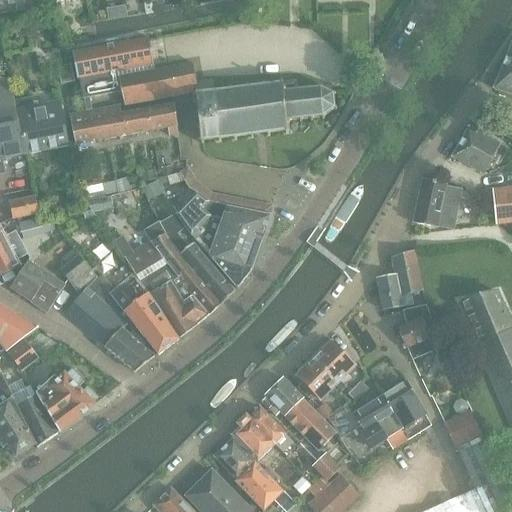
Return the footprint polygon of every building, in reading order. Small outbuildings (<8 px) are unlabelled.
[(15,0),(16,6),(17,13),(26,12),(25,5),(23,0),(15,0)] [(170,4),(163,5),(164,12),(171,11),(170,4)] [(147,38),(71,52),(76,79),(78,79),(82,98),(83,98),(86,111),(91,110),(88,97),(121,90),(125,107),(171,98),(192,94),(192,97),(195,96),(200,138),(198,139),(199,143),(202,142),(202,145),(205,145),(205,142),(219,140),(220,143),(222,142),(222,140),(235,138),(235,141),(238,140),(238,138),(252,136),(253,138),(255,138),(255,136),(269,134),(269,137),(272,136),(271,134),(287,131),(287,134),(290,134),(289,131),(290,131),(289,124),(291,123),(291,122),(299,121),(300,123),(302,122),(302,120),(310,119),(310,121),(313,121),(313,119),(322,118),(322,120),(325,119),(324,117),(334,109),(337,110),(337,108),(335,107),(333,96),(336,94),(334,92),(332,93),(321,87),(320,85),(318,86),(318,88),(309,89),(309,87),(306,87),(306,89),(298,90),(298,88),(296,88),(295,81),(283,82),(283,80),(280,80),(280,83),(265,85),(264,82),(261,82),(262,85),(248,87),(247,84),(245,84),(245,87),(231,89),(230,86),(228,86),(228,89),(215,91),(215,88),(213,88),(212,81),(197,83),(193,63),(152,71),(150,65),(152,64),(147,38)] [(511,94),(511,43),(494,89),(511,94)] [(70,66),(58,68),(62,85),(74,82),(70,66)] [(0,172),(2,172),(0,161),(26,156),(10,81),(0,82),(0,172)] [(18,110),(16,110),(26,156),(69,147),(61,103),(41,107),(40,98),(17,102),(18,110)] [(172,104),(147,109),(151,131),(168,128),(169,136),(178,135),(172,104)] [(120,106),(100,110),(106,140),(125,136),(121,114),(120,106)] [(147,109),(121,114),(125,136),(151,131),(147,109)] [(100,110),(87,112),(93,142),(106,140),(100,110)] [(87,112),(71,115),(76,145),(93,142),(87,112)] [(500,163),(507,151),(505,147),(469,127),(453,157),(484,174),(492,158),(500,163)] [(171,167),(161,169),(163,177),(173,175),(171,167)] [(141,173),(143,184),(156,181),(154,171),(141,173)] [(93,184),(84,186),(87,201),(104,198),(104,196),(101,184),(100,178),(92,180),(93,184)] [(131,192),(128,180),(127,179),(114,182),(117,193),(117,195),(117,196),(131,192)] [(463,189),(447,186),(447,184),(424,179),(415,223),(438,228),(439,226),(454,229),(463,189)] [(117,193),(114,182),(101,184),(104,196),(117,193)] [(149,201),(162,194),(154,182),(143,189),(149,201)] [(511,187),(494,190),(498,224),(511,222),(511,187)] [(197,194),(176,214),(186,228),(195,241),(237,289),(251,271),(264,236),(223,221),(209,216),(215,204),(210,203),(197,194)] [(113,210),(110,197),(104,199),(104,198),(87,201),(88,206),(93,214),(113,210)] [(13,219),(38,214),(35,198),(10,203),(13,219)] [(228,207),(223,221),(264,236),(272,215),(228,207)] [(73,217),(71,211),(52,216),(54,224),(73,217)] [(200,257),(191,246),(189,248),(177,235),(186,228),(176,214),(160,224),(170,246),(208,290),(221,305),(233,294),(200,257)] [(50,216),(15,226),(18,238),(54,228),(50,216)] [(205,319),(221,305),(208,290),(170,246),(160,224),(159,223),(144,232),(151,243),(133,254),(123,237),(112,243),(123,259),(126,258),(135,275),(133,276),(149,296),(179,340),(205,319)] [(0,231),(0,254),(20,243),(13,232),(3,237),(0,231)] [(20,243),(0,254),(0,276),(20,266),(17,260),(27,255),(20,243)] [(411,294),(422,290),(416,255),(415,251),(392,257),(396,276),(377,279),(383,310),(413,304),(411,294)] [(70,284),(89,269),(79,256),(60,272),(70,284)] [(47,314),(65,287),(28,262),(10,289),(47,314)] [(80,297),(66,314),(105,347),(135,373),(155,358),(119,328),(126,322),(114,311),(120,306),(98,279),(89,269),(70,284),(80,297)] [(179,340),(149,296),(133,276),(115,291),(101,276),(98,279),(120,306),(158,357),(179,340)] [(511,323),(499,293),(477,298),(462,302),(511,419),(511,323)] [(37,328),(0,305),(0,344),(5,351),(5,352),(37,328)] [(438,334),(431,337),(427,326),(434,323),(426,305),(403,310),(406,325),(397,328),(406,349),(408,348),(413,360),(443,347),(438,334)] [(7,355),(22,373),(39,360),(25,342),(7,355)] [(321,353),(314,360),(338,384),(340,382),(355,367),(332,343),(330,345),(325,344),(321,349),(321,353)] [(298,375),(297,377),(320,401),(335,387),(341,392),(346,387),(340,382),(338,384),(314,360),(307,367),(303,366),(298,371),(298,375)] [(93,403),(97,399),(88,388),(83,393),(79,388),(83,384),(84,379),(75,370),(72,371),(66,376),(65,374),(59,380),(55,377),(36,395),(43,407),(45,405),(60,433),(95,406),(93,403)] [(16,458),(35,445),(12,396),(0,371),(0,442),(4,448),(8,446),(16,458)] [(318,451),(335,434),(302,400),(304,399),(284,379),(265,397),(318,451)] [(395,413),(375,425),(385,440),(391,450),(407,441),(400,431),(426,415),(407,382),(403,384),(401,383),(394,387),(394,390),(384,396),(395,413)] [(28,388),(25,390),(12,396),(35,445),(37,448),(57,435),(35,397),(33,397),(28,388)] [(361,427),(364,432),(375,425),(395,413),(384,396),(353,415),(350,408),(348,406),(348,407),(329,418),(341,438),(361,427)] [(455,402),(453,407),(455,413),(460,415),(466,413),(468,408),(466,402),(461,400),(455,402)] [(323,421),(333,414),(326,404),(316,411),(323,421)] [(249,419),(275,445),(283,454),(294,444),(260,409),(249,419)] [(470,413),(445,424),(456,449),(481,438),(470,413)] [(257,462),(275,445),(249,419),(246,416),(237,425),(240,428),(232,436),(257,462)] [(364,432),(362,433),(371,448),(373,447),(375,451),(384,445),(382,442),(385,440),(375,425),(364,432)] [(425,511),(511,511),(511,504),(505,489),(482,440),(481,438),(456,449),(457,451),(475,489),(462,495),(425,511)] [(215,457),(237,480),(255,464),(232,440),(215,457)] [(313,467),(322,477),(327,482),(339,470),(325,455),(313,467)] [(244,491),(249,496),(268,477),(255,464),(237,480),(235,482),(237,484),(238,489),(240,491),(244,491)] [(251,511),(212,472),(186,498),(199,511),(251,511)] [(330,485),(327,482),(322,477),(308,490),(315,498),(307,506),(312,511),(344,511),(360,497),(340,475),(330,485)] [(286,511),(294,505),(268,477),(249,496),(264,511),(275,501),(285,511),(286,511)] [(157,511),(191,511),(170,491),(153,508),(157,511)]
